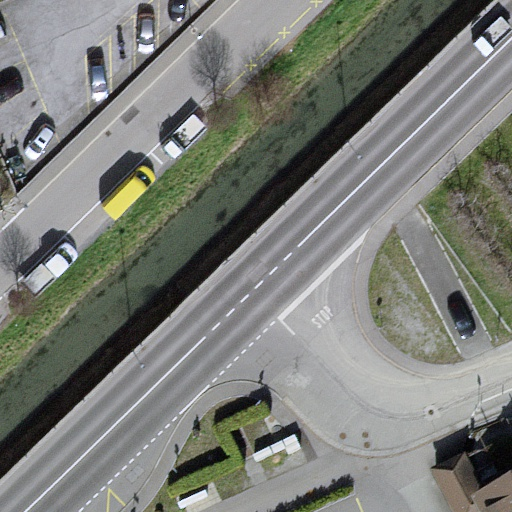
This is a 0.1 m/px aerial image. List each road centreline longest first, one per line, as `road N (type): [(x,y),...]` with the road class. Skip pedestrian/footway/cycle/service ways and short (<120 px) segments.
road 1 (residential): [(275,0),(0,266)]
road 2 (secondary): [(251,291),(511,38)]
road 3 (residential): [(511,379),(395,414),(358,400),(321,369),(251,291)]
road 4 (secondary): [(31,511),(251,291)]
